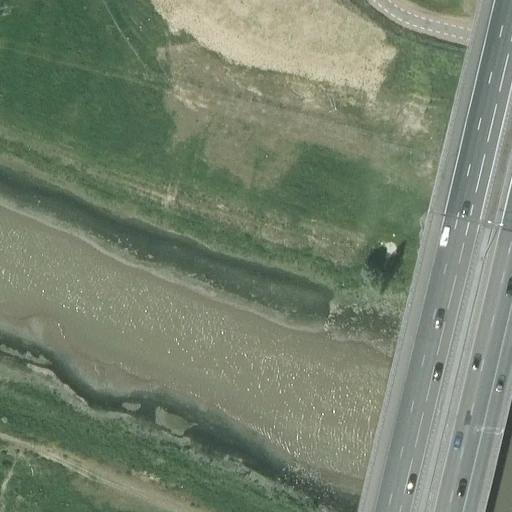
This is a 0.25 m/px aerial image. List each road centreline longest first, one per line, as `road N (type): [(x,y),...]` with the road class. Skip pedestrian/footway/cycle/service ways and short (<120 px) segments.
road 1 (motorway): [(511,8),(391,511)]
road 2 (motorway): [(451,511),(511,258)]
road 3 (tertiary): [(511,47),(336,0)]
